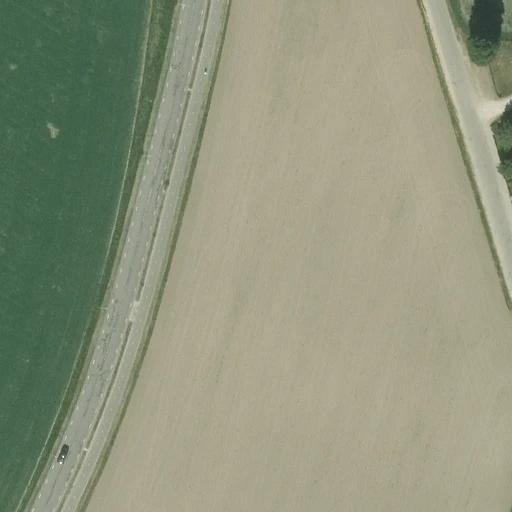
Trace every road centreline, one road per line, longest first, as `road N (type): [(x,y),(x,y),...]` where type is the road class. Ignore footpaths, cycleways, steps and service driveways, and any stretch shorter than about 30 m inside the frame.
road 1 (tertiary): [(43,511),(108,355),(194,0)]
road 2 (unclassified): [(432,0),(511,269)]
